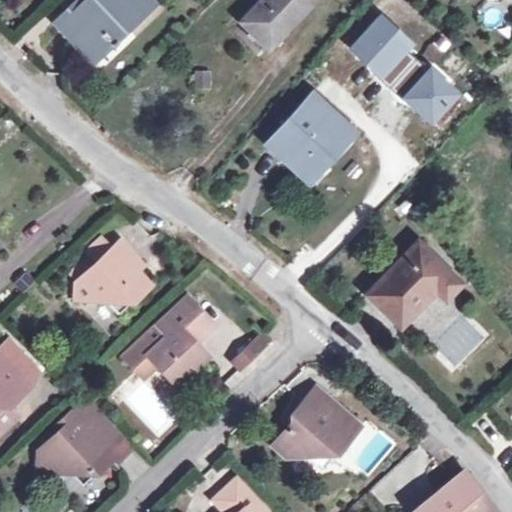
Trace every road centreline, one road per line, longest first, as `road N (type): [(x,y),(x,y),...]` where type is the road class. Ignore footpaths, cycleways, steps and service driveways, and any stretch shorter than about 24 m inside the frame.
road 1 (residential): [(0,60),(45,110),(281,284)]
road 2 (residential): [(108,511),(324,320)]
road 3 (residential): [(281,284),(408,162),(332,88)]
road 4 (residential): [(324,320),(444,435),(509,511)]
